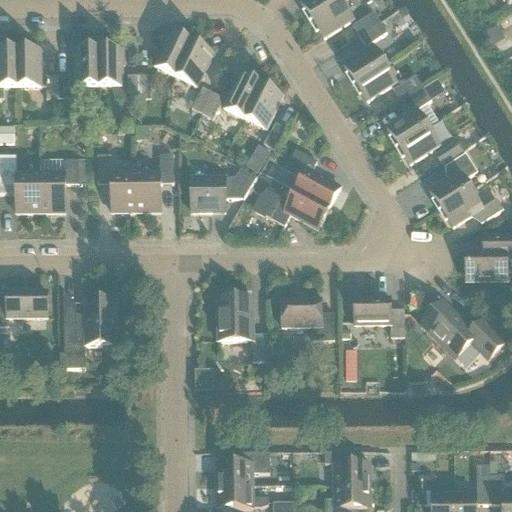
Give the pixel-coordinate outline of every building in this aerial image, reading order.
[(308,0),(300,5),(312,24),(341,5),(338,0),(308,0)] [(341,5),(312,24),(323,42),(353,23),(341,5)] [(373,15),(352,28),(358,39),(380,25),(373,15)] [(380,25),(358,39),(365,50),(387,36),(380,25)] [(170,35),(153,70),(175,80),(192,46),(170,35)] [(213,56),(192,46),(175,80),(197,91),(213,56)] [(373,49),(343,68),(355,87),(384,68),(373,49)] [(0,102),(5,103),(4,91),(18,91),(17,52),(0,52),(0,102)] [(41,52),(17,52),(18,91),(41,90),(41,52)] [(70,78),(58,78),(58,102),(81,102),(84,99),(84,90),(99,90),(98,52),(74,52),(75,90),(70,90),(70,78)] [(112,90),(115,102),(139,102),(139,78),(127,78),(127,85),(123,85),(122,52),(98,52),(99,90),(112,90)] [(384,68),(355,87),(366,105),(396,86),(384,68)] [(46,102),(58,102),(58,78),(46,79),(46,102)] [(151,78),(139,78),(139,102),(151,102),(151,78)] [(240,78),(223,112),(244,123),(262,88),(240,78)] [(423,91),(416,79),(394,93),(401,105),(423,91)] [(438,84),(424,93),(432,104),(445,96),(438,84)] [(283,99),(262,88),(244,123),(266,133),(283,99)] [(202,90),(191,111),(202,117),(213,95),(202,90)] [(386,131),(398,150),(427,131),(416,114),(432,104),(424,93),(423,91),(401,105),(409,117),(386,131)] [(223,101),(213,95),(202,117),(213,122),(223,101)] [(274,153),(286,133),(276,127),(264,147),(274,153)] [(14,130),(0,130),(0,145),(14,146),(14,130)] [(427,131),(398,150),(409,168),(439,149),(427,131)] [(442,168),(463,154),(456,144),(435,157),(442,168)] [(259,148),(253,159),(264,166),(270,155),(259,148)] [(329,212),(341,191),(311,175),(317,165),(296,153),(285,173),(302,182),(295,194),(329,212)] [(452,180),(429,194),(441,213),(470,194),(464,183),(477,175),(466,157),(445,170),(452,180)] [(16,177),(16,164),(16,159),(0,158),(0,197),(15,197),(16,216),(41,216),(40,177),(16,177)] [(111,188),(111,215),(136,215),(135,176),(111,177),(111,158),(98,159),(98,188),(111,188)] [(135,176),(136,215),(161,215),(160,187),(173,187),(174,158),(160,158),(160,176),(135,176)] [(40,177),(41,216),(65,216),(65,188),(78,188),(78,163),(64,163),(64,177),(40,177)] [(273,181),(279,169),(270,163),(263,176),(273,181)] [(243,203),(256,181),(240,172),(235,181),(191,181),(191,215),(225,215),(225,203),(242,203),(243,203)] [(295,194),(289,205),(266,193),(255,214),(284,229),(291,218),(318,233),(329,212),(295,194)] [(470,194),(441,213),(452,231),(471,219),(481,227),(503,214),(496,203),(482,212),(470,194)] [(254,236),(251,241),(259,246),(264,237),(259,235),(254,236)] [(511,238),(484,239),(484,253),(466,253),(467,284),(506,283),(506,263),(511,262),(511,238)] [(8,321),(47,321),(47,295),(23,295),(23,292),(7,292),(7,311),(0,311),(0,304),(0,330),(9,330),(8,321)] [(391,341),(405,341),(404,313),(391,313),(390,301),(354,302),(354,328),(390,328),(391,341)] [(312,345),(334,344),(334,316),(322,316),(321,302),(281,303),(282,331),(312,331),(312,345)] [(252,366),(268,366),(267,337),(252,337),(252,303),(218,304),(218,345),(252,344),(252,366)] [(85,372),(85,356),(85,349),(116,349),(116,304),(84,304),(84,318),(63,318),(64,357),(59,357),(59,372),(85,372)] [(488,363),(505,346),(482,323),(472,333),(443,305),(420,328),(455,362),(471,346),(488,363)] [(350,332),(342,333),(342,342),(350,342),(350,332)] [(333,467),(333,490),(370,489),(370,466),(358,466),(358,455),(325,455),(325,467),(333,467)] [(216,489),(253,489),(253,477),(268,476),(268,457),(229,457),(229,466),(216,466),(216,489)] [(430,511),(453,511),(454,497),(433,497),(433,479),(419,479),(419,508),(431,508),(430,511)] [(489,479),(476,479),(477,497),(454,497),(453,511),(477,511),(477,508),(489,508),(489,479)] [(501,511),(511,511),(511,496),(502,497),(502,479),(489,479),(489,508),(501,508),(501,511)] [(216,489),(216,511),(245,511),(253,511),(253,510),(261,511),(269,508),(269,501),(253,501),(253,489),(216,489)] [(370,511),(370,489),(333,490),(333,502),(325,502),(325,511),(370,511)]
